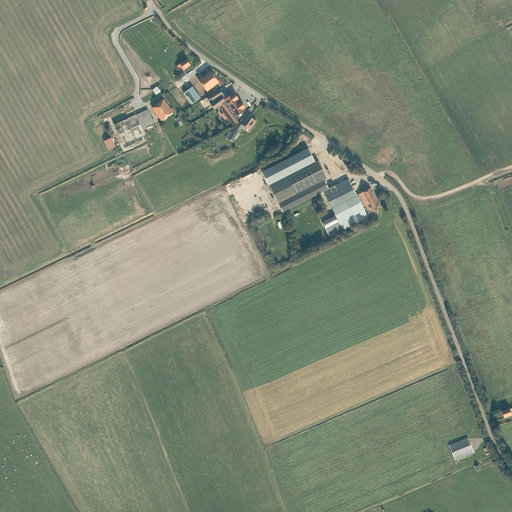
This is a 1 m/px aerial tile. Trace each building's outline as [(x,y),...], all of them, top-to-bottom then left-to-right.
[(186,59),(176,67),(177,69),(181,66),(184,69),(190,65),(186,59)] [(200,82),(207,91),(219,82),(210,71),(204,75),(205,76),(202,78),(199,75),(196,77),(200,82)] [(161,91),(157,86),(152,90),(155,95),(161,91)] [(192,87),(183,93),(191,105),(200,98),(192,87)] [(219,106),(223,103),(219,97),(223,95),(219,89),(206,98),(209,103),(214,109),(219,106)] [(232,109),(236,115),(242,110),(244,107),(241,102),(240,103),(238,99),(234,94),(231,96),(231,95),(225,100),(226,101),(232,109)] [(163,99),(155,105),(156,106),(152,109),(159,118),(171,109),(163,99)] [(239,118),(236,115),(232,109),(226,101),(223,103),(219,106),(224,112),(221,114),(225,120),(228,118),(230,121),(234,126),(238,123),(236,120),(239,118)] [(159,118),(161,121),(173,112),(171,109),(159,118)] [(147,110),(135,115),(142,129),(154,124),(147,110)] [(146,138),(142,129),(135,115),(114,125),(124,148),(146,138)] [(249,117),(244,125),(243,126),(242,128),(246,130),(247,128),(251,130),(256,121),(249,117)] [(229,131),(225,137),(233,142),(242,128),(243,126),(238,123),(232,132),(229,131)] [(111,138),(104,141),(108,150),(115,147),(111,138)] [(307,149),(262,172),(269,185),(282,212),(323,191),(327,189),(322,181),(318,183),(309,165),(313,163),(307,149)] [(363,205),(368,202),(370,206),(377,202),(370,188),(358,195),(356,195),(348,179),(327,189),(323,191),(336,217),(323,224),(329,236),(342,229),(343,231),(355,224),(357,227),(364,223),(362,221),(368,218),(363,209),(365,208),(363,205)] [(363,205),(365,208),(368,214),(369,215),(370,216),(371,216),(375,214),(376,213),(376,212),(375,211),(380,208),(377,202),(370,206),(368,202),(363,205)] [(511,407),(503,412),(505,417),(511,414),(511,413),(511,411),(511,410),(511,407)] [(467,438),(449,445),(455,460),(473,453),(467,438)]
